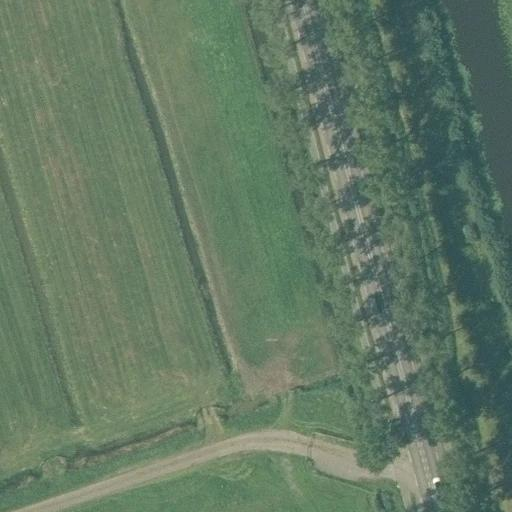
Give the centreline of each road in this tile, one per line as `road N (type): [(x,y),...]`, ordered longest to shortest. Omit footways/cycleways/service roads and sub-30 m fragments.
road 1 (primary): [(437,511),(306,0)]
road 2 (unclassified): [(34,511),(248,441),(309,452)]
